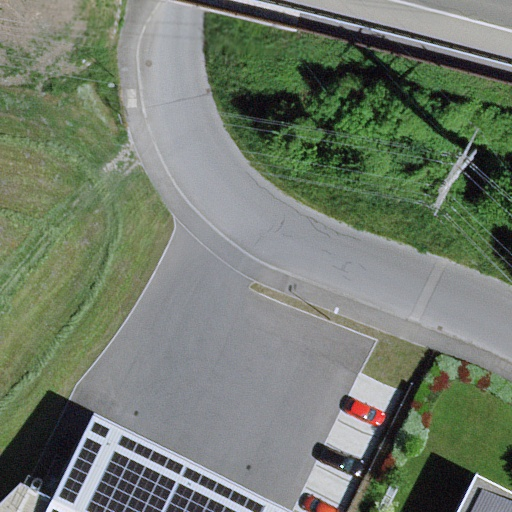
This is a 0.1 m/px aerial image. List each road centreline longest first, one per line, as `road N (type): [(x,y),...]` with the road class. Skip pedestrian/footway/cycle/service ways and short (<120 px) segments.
road 1 (residential): [(511,322),(335,260),(247,211),(195,140),(182,95),(189,0)]
road 2 (track): [(0,312),(41,258),(135,169),(195,140)]
